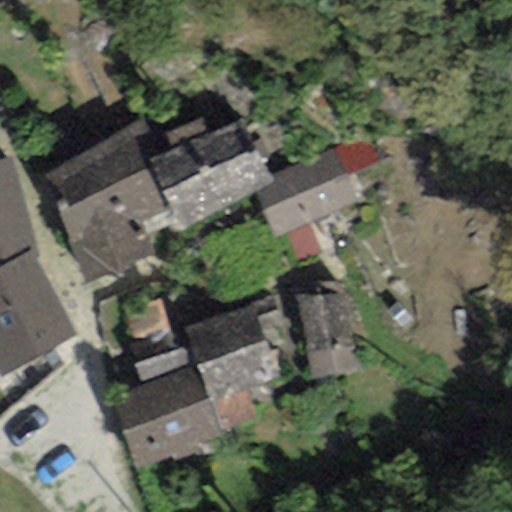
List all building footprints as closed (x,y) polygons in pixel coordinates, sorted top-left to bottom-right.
[(195,113),(149,135),(153,145),(146,149),(172,205),(180,222),(256,186),(273,179),(271,172),(242,110),(202,129),(195,113)] [(69,194),(54,201),(84,276),(150,247),(138,220),(172,205),(146,149),(153,145),(149,135),(142,119),(53,158),(69,194)] [(338,146),(271,172),(273,179),(256,186),(274,232),(359,199),(338,146)] [(10,149),(0,152),(0,257),(30,242),(37,238),(10,149)] [(0,367),(75,329),(30,242),(0,257),(0,367)] [(341,275),(297,283),(313,376),(357,368),(341,275)] [(191,338),(220,428),(254,417),(244,386),(277,375),(252,300),(185,322),(191,338)] [(220,428),(191,338),(133,357),(141,382),(114,391),(137,461),(222,433),(220,428)]
